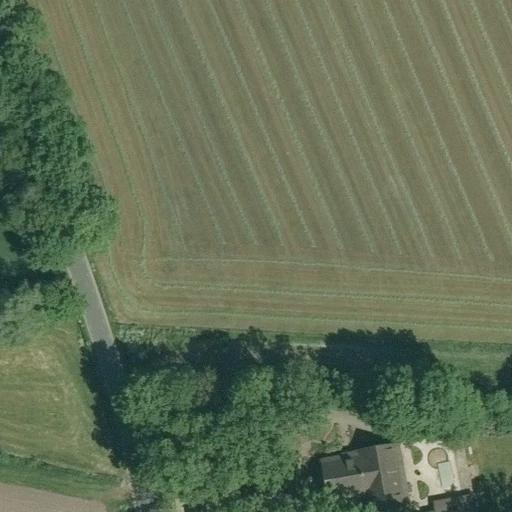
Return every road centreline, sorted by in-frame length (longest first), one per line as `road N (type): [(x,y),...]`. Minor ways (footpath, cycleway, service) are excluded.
road 1 (unclassified): [(149,511),(81,276),(0,45)]
road 2 (track): [(141,485),(255,464),(307,416),(355,427)]
